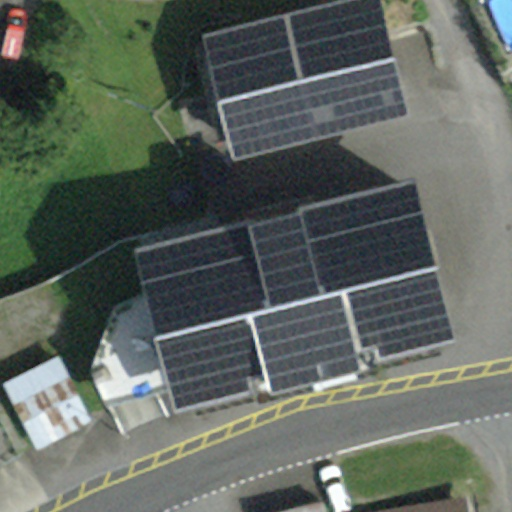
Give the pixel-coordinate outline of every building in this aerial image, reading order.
[(367,2),(220,38),(243,133),(391,96),(367,2)] [(412,192),(142,254),(175,395),(445,333),(412,192)] [(3,394),(33,459),(91,433),(62,368),(3,394)] [(0,420),(0,479),(15,475),(0,420)] [(471,511),(454,450),(260,504),(262,511),(471,511)]
